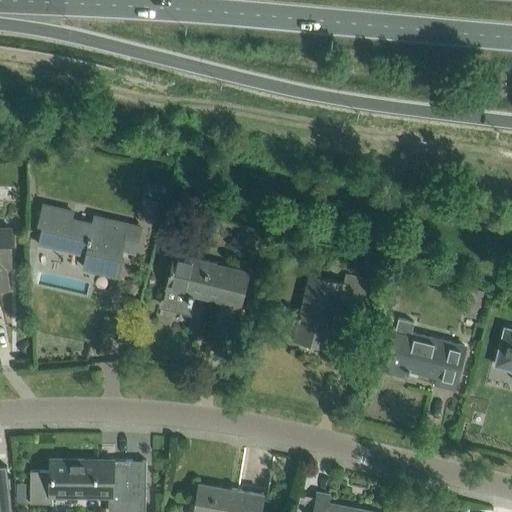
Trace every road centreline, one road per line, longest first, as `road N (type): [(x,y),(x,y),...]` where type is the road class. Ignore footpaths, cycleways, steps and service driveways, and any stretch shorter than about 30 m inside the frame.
road 1 (primary): [(0,19),(323,95),(511,119)]
road 2 (residential): [(511,490),(203,417),(125,409),(0,414)]
road 3 (primary): [(17,0),(511,37)]
